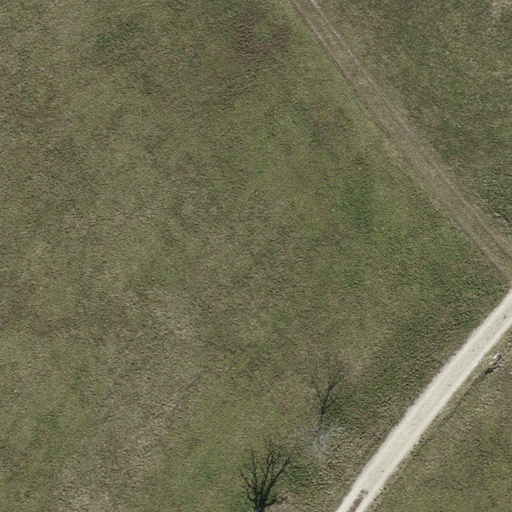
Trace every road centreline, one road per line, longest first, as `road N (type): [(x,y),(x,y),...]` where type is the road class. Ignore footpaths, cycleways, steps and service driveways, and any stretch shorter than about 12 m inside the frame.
road 1 (track): [(307,0),(511,264)]
road 2 (track): [(511,311),(397,447),(355,511)]
